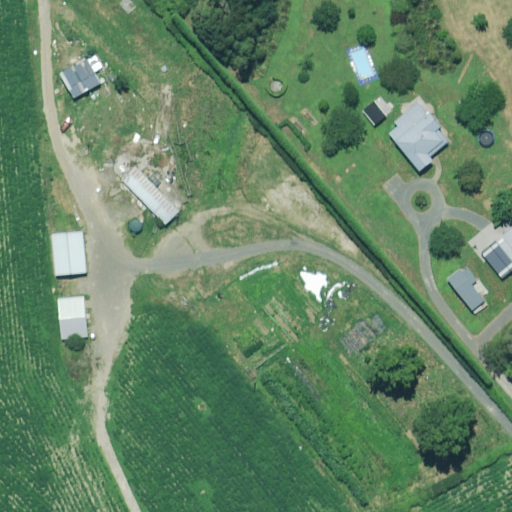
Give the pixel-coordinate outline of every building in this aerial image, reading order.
[(429,117),(419,105),(397,123),(400,127),(391,135),(422,173),(435,162),(432,157),(452,141),(432,115),(429,117)] [(181,213),(137,169),(124,181),(168,226),(181,213)] [(90,274),(87,233),(55,235),(58,276),(90,274)] [(479,282),(468,267),(450,281),(474,312),(486,302),(474,286),(479,282)] [(90,338),(87,298),(61,300),(64,340),(90,338)]
